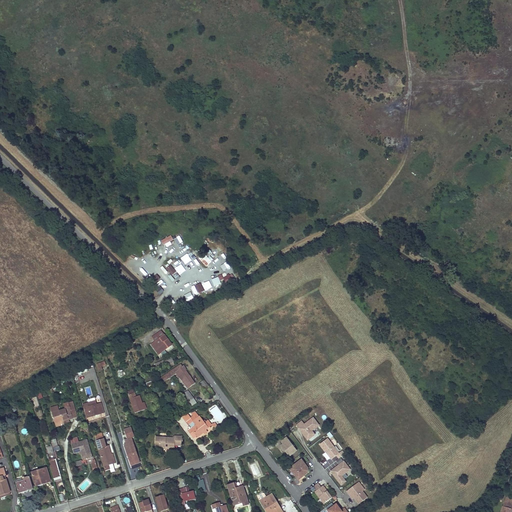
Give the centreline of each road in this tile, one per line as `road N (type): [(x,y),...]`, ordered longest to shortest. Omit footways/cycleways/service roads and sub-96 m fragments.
road 1 (unclassified): [(0,156),(170,325)]
road 2 (residential): [(45,511),(262,446)]
road 3 (residential): [(170,325),(262,446)]
